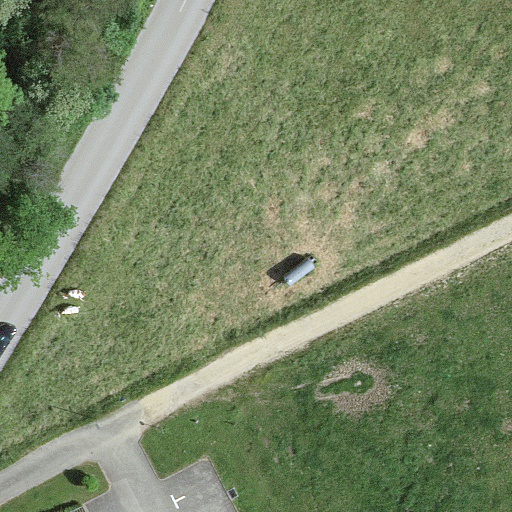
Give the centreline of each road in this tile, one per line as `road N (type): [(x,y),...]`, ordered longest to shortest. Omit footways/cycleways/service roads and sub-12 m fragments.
road 1 (track): [(511,234),(124,432)]
road 2 (tertiary): [(0,320),(187,0)]
road 3 (unclassified): [(124,432),(0,500)]
